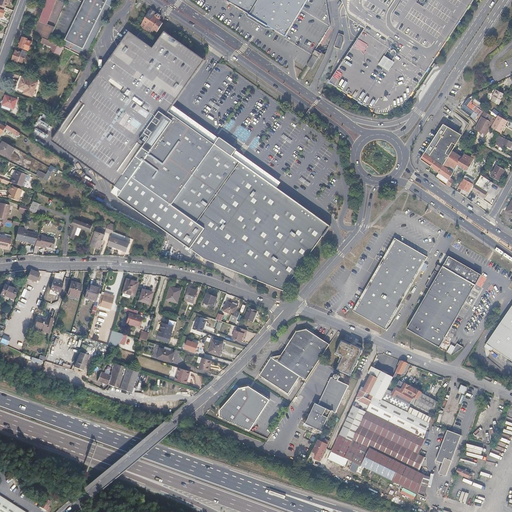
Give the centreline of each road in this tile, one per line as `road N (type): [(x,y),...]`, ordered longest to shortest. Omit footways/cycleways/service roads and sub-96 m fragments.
road 1 (tertiary): [(290,308),(212,390),(66,511)]
road 2 (residential): [(0,268),(141,268),(290,308)]
road 3 (motorway): [(261,491),(0,399)]
road 4 (secondary): [(152,0),(337,128),(355,153)]
road 5 (unclassified): [(290,308),(511,395)]
road 6 (secondary): [(334,113),(173,0)]
road 7 (motorway): [(84,448),(262,511)]
road 8 (secondary): [(402,156),(504,0)]
road 9 (secondary): [(389,179),(511,256)]
road 10 (motorway): [(84,448),(89,461),(207,511)]
road 11 (secondary): [(492,0),(418,112)]
